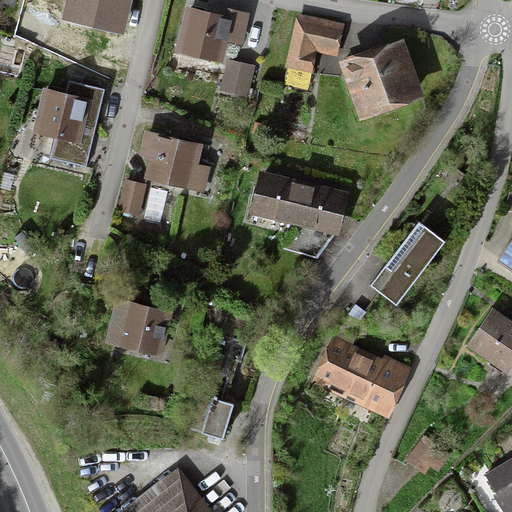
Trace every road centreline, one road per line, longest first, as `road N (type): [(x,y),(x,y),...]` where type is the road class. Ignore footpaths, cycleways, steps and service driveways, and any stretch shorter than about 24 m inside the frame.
road 1 (residential): [(256,511),(258,428),(275,365),(449,117),(494,29)]
road 2 (residential): [(363,511),(478,232),(511,98)]
road 3 (residential): [(155,0),(99,230)]
road 4 (residential): [(494,29),(285,0)]
